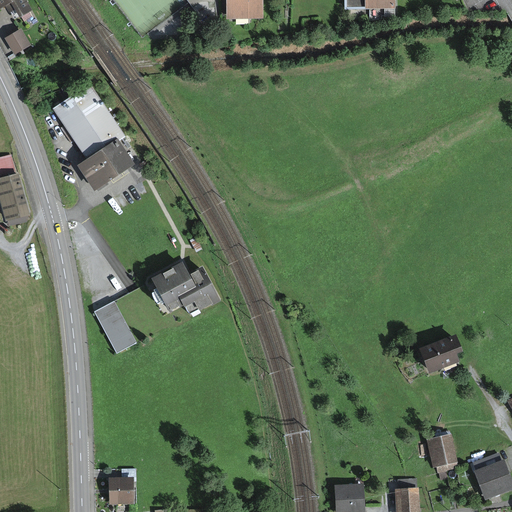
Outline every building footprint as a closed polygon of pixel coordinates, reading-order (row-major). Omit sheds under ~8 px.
[(25,0),(0,0),(0,4),(13,23),(32,10),(25,0)] [(263,0),(224,0),(225,22),(264,21),(263,0)] [(364,0),(345,0),(345,11),(365,10),(364,0)] [(396,0),(364,0),(365,10),(396,10),(396,0)] [(20,33),(8,42),(17,54),(29,45),(20,33)] [(93,88),(54,112),(85,164),(117,145),(124,141),(93,88)] [(85,164),(77,169),(92,195),(133,170),(117,145),(85,164)] [(1,179),(16,176),(11,155),(0,157),(0,181),(1,181),(1,179)] [(16,176),(1,179),(1,181),(3,189),(0,189),(0,191),(9,226),(27,221),(29,213),(19,175),(16,176)] [(186,266),(154,283),(171,315),(190,305),(203,298),(194,280),(186,266)] [(195,316),(224,300),(209,272),(194,280),(203,298),(190,305),(195,316)] [(115,301),(94,313),(116,355),(137,344),(115,301)] [(422,353),(431,376),(465,363),(456,339),(422,353)] [(452,435),(429,440),(436,472),(458,467),(452,435)] [(511,481),(506,463),(475,473),(483,497),(511,486),(511,481)] [(110,482),(110,507),(136,506),(136,482),(110,482)] [(362,511),(362,486),(334,486),(333,511),(362,511)] [(395,490),(395,511),(418,511),(418,490),(395,490)]
